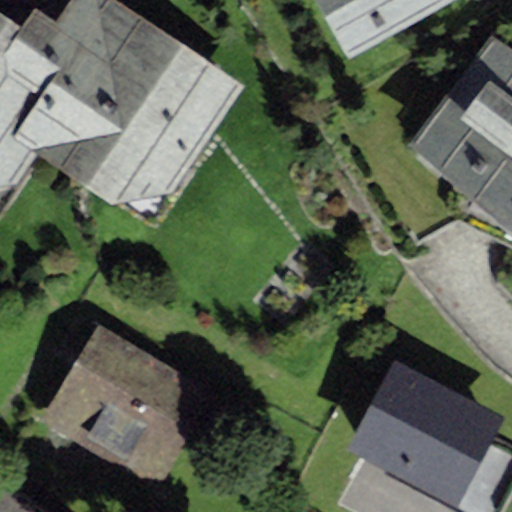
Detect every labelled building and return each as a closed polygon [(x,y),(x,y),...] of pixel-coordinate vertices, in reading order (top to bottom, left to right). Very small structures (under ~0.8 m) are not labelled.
[(21,31),(0,18),(0,188),(21,184),(38,158),(110,203),(180,194),(251,82),(120,0),(71,0),(57,23),(35,9),(21,31)] [(315,0),(348,58),(451,0),(315,0)] [(511,42),(494,28),(407,140),(511,220),(511,42)] [(215,393),(98,325),(42,421),(159,490),(215,393)] [(503,418),(393,359),(344,450),(383,471),(381,476),(448,511),(502,511),(511,494),(511,444),(494,435),(503,418)]
